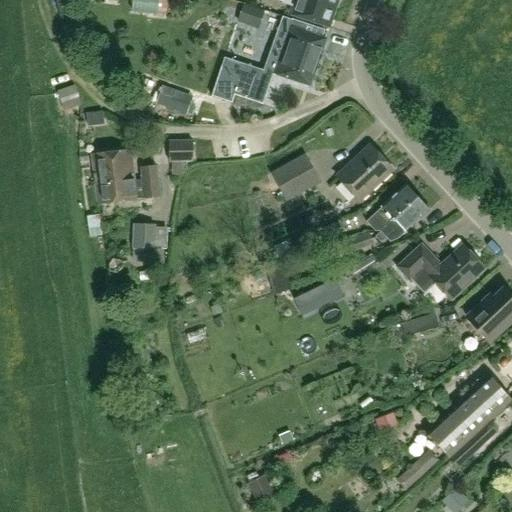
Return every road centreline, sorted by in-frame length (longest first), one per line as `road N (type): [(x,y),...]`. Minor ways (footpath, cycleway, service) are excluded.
road 1 (unclassified): [(511,249),(377,101),(363,59),(375,0)]
road 2 (track): [(165,131),(127,115),(80,73),(53,36),(42,0)]
